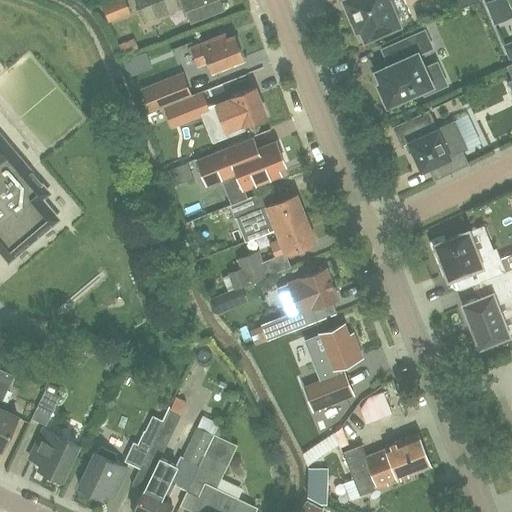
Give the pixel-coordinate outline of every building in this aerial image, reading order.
[(125,0),(110,0),(101,4),(108,23),(131,13),(125,0)] [(135,0),(143,21),(184,5),(190,19),(222,6),(219,0),(135,0)] [(342,0),(355,31),(359,29),(364,40),(410,20),(401,0),(342,0)] [(434,47),(433,47),(431,48),(424,33),(427,31),(426,30),(384,49),(391,65),(380,70),(385,82),(383,83),(380,84),(389,104),(424,89),(433,85),(426,68),(419,54),(434,47)] [(211,71),(243,59),(234,36),(223,40),(221,35),(190,48),(197,65),(207,61),(211,71)] [(135,41),(119,50),(124,61),(141,53),(135,41)] [(182,73),(141,90),(150,113),(191,96),(182,73)] [(265,116),(254,87),(230,97),(230,98),(215,104),(216,106),(227,136),(244,130),(242,125),(265,116)] [(209,111),(202,92),(165,107),(172,126),(209,111)] [(432,166),(438,178),(469,164),(462,150),(465,149),(452,121),(436,128),(428,110),(392,127),(402,148),(409,145),(421,171),(432,166)] [(0,252),(8,262),(58,219),(39,197),(46,191),(0,136),(0,252)] [(197,158),(207,183),(236,172),(243,189),(280,175),(277,167),(284,164),(276,142),(257,149),(252,137),(197,158)] [(38,175),(68,207),(114,164),(93,141),(72,160),(64,151),(38,175)] [(110,234),(133,211),(111,188),(88,210),(82,203),(58,226),(80,249),(103,227),(110,234)] [(276,229),(306,218),(296,194),(275,202),(270,189),(252,196),(262,222),(272,219),(276,229)] [(232,203),(231,204),(236,217),(247,213),(242,200),(232,204),(232,203)] [(306,218),(276,229),(280,240),(270,244),(275,257),(315,242),(306,218)] [(479,282),(491,278),(505,271),(496,248),(492,249),(477,255),(468,231),(467,231),(445,239),(444,236),(429,242),(437,262),(441,261),(443,268),(448,280),(453,277),(474,269),(479,282)] [(268,276),(258,250),(236,259),(240,267),(227,273),(233,290),(268,276)] [(325,268),(300,277),(288,282),(277,287),(288,315),(262,326),(268,342),(318,322),(317,319),(312,307),(313,307),(331,300),(337,298),(325,268)] [(511,268),(505,271),(491,278),(496,291),(477,298),(462,304),(479,347),(508,335),(496,303),(511,296),(511,268)] [(338,378),(334,366),(360,356),(352,335),(348,337),(343,325),(321,334),(322,337),(305,343),(322,384),(307,390),(315,409),(353,394),(345,375),(338,378)] [(289,348),(297,371),(311,366),(302,343),(289,348)] [(0,449),(2,450),(2,449),(17,416),(0,407),(0,404),(13,375),(0,369),(0,449)] [(45,389),(31,418),(46,425),(60,396),(45,389)] [(363,402),(359,409),(365,424),(392,414),(384,395),(363,402)] [(146,454),(139,468),(131,485),(142,490),(132,511),(133,511),(132,511),(167,511),(172,503),(160,498),(168,481),(187,490),(196,471),(206,449),(213,434),(219,423),(202,415),(182,457),(180,456),(175,465),(160,458),(159,460),(146,454)] [(61,478),(75,449),(78,444),(44,428),(30,457),(41,463),(38,467),(61,478)] [(146,454),(155,436),(145,430),(129,463),(139,468),(146,454)] [(430,466),(417,433),(384,446),(385,448),(365,456),(361,445),(342,453),(353,480),(344,484),(351,500),(388,484),(386,481),(397,477),(397,479),(430,466)] [(196,471),(218,481),(236,445),(213,434),(206,449),(196,471)] [(116,458),(116,454),(102,447),(98,449),(96,452),(95,452),(79,486),(82,487),(81,491),(97,499),(99,495),(101,496),(103,491),(113,496),(127,467),(115,461),(116,458)] [(314,467),(314,496),(327,504),(328,468),(314,467)] [(254,511),(256,508),(204,484),(194,506),(206,511),(254,511)] [(306,499),(298,511),(321,511),(324,509),(306,499)]
